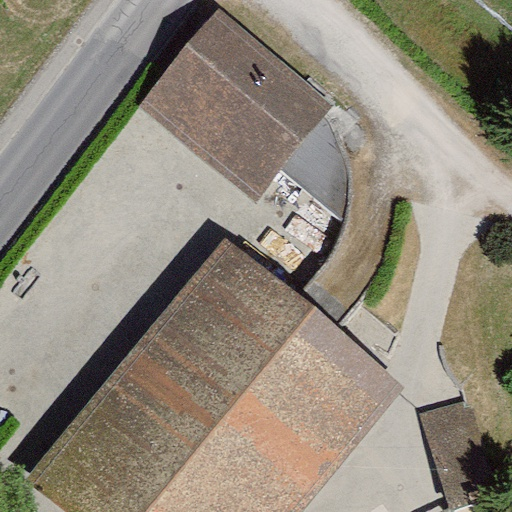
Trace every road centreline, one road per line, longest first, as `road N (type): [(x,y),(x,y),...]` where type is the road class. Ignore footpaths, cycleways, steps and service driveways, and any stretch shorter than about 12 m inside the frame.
road 1 (track): [(290,0),(511,195)]
road 2 (residential): [(0,197),(150,0)]
